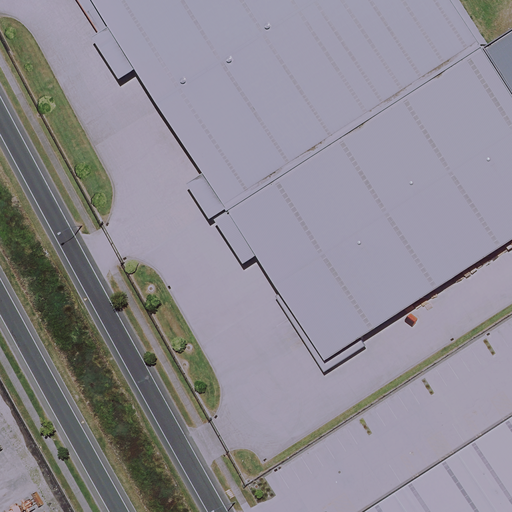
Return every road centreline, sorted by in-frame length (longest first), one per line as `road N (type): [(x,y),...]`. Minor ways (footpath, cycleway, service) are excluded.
road 1 (tertiary): [(0,120),(217,511)]
road 2 (tertiary): [(118,511),(0,295)]
